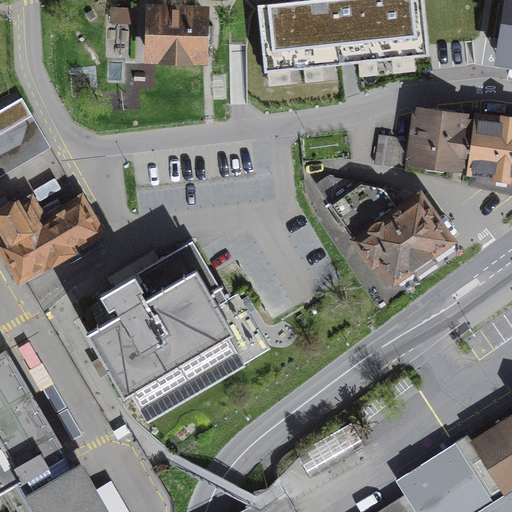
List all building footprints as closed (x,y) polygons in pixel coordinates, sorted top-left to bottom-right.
[(423,0),(303,0),(258,5),(265,72),(429,55),(423,0)] [(203,25),(203,10),(152,9),(150,57),(202,58),(202,44),(212,44),(213,25),(203,25)] [(415,158),(415,160),(464,167),(466,148),(469,148),(473,119),(422,112),(421,114),(413,113),(407,157),(415,158)] [(511,193),(511,113),(504,113),(503,117),(480,114),(470,184),(511,193)] [(0,133),(0,176),(50,147),(31,115),(0,133)] [(394,137),(380,135),(375,164),(390,165),(394,137)] [(317,185),(355,239),(399,210),(388,193),(377,185),(361,178),(327,177),(317,185)] [(419,195),(399,210),(355,239),(372,263),(379,259),(394,280),(451,240),(419,195)] [(20,278),(99,231),(81,200),(43,222),(31,201),(23,205),(20,200),(0,210),(0,227),(8,242),(0,247),(0,254),(1,257),(6,254),(20,278)] [(127,388),(225,331),(179,252),(153,267),(148,259),(131,268),(136,277),(102,297),(110,311),(116,308),(122,318),(95,333),(127,388)] [(0,511),(105,511),(79,467),(75,469),(5,350),(0,353),(0,511)] [(511,421),(510,423),(502,421),(471,441),(468,452),(465,466),(486,498),(494,500),(511,488),(511,421)] [(417,511),(409,500),(390,511),(417,511)]
